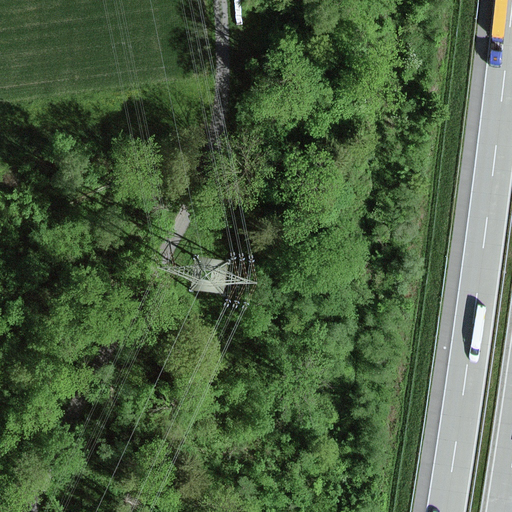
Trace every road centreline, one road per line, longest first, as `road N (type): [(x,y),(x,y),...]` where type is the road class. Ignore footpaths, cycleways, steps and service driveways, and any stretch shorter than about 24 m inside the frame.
road 1 (track): [(222,0),(228,82),(202,176),(28,511)]
road 2 (motorway): [(511,0),(442,511)]
